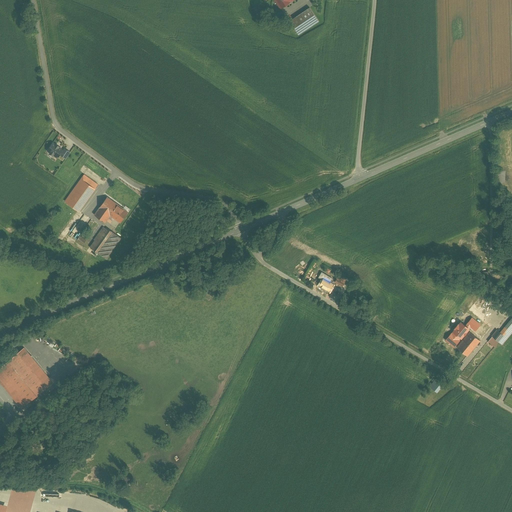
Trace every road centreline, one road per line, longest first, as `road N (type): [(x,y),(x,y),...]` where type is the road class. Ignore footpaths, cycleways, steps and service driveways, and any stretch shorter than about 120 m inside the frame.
road 1 (unclassified): [(242,228),(227,205),(149,191),(56,121),(35,0)]
road 2 (unclassified): [(511,406),(263,262),(242,228)]
road 3 (tertiary): [(0,332),(242,228)]
road 4 (unclassified): [(360,178),(373,0)]
road 5 (tertiary): [(360,178),(511,112)]
road 6 (tertiary): [(242,228),(360,178)]
